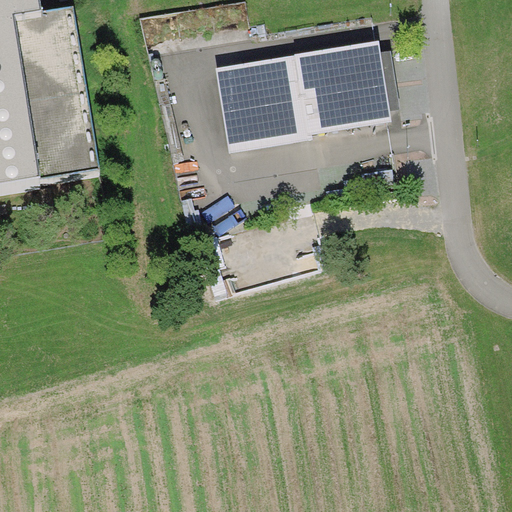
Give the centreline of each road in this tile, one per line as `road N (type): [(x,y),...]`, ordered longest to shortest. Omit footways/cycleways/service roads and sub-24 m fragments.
road 1 (unknown): [(437,22),(236,63),(213,78),(204,136),(229,162),(258,168),(449,132)]
road 2 (residential): [(511,298),(483,283),(460,229),(434,0)]
